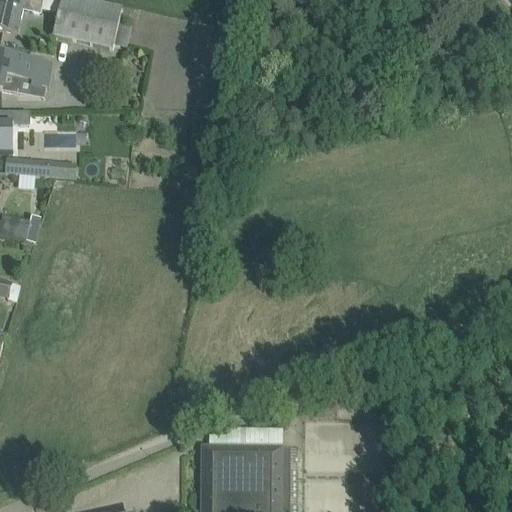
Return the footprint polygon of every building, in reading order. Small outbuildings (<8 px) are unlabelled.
[(0,0),(0,34),(6,36),(18,39),(24,12),(41,17),(42,14),(59,17),(62,0),(6,0),(6,1),(2,1),(2,0),(0,0)] [(62,0),(59,17),(53,40),(112,53),(113,49),(127,52),(132,31),(118,28),(121,13),(67,0),(62,0)] [(47,92),(52,68),(0,58),(0,94),(18,98),(21,83),(34,85),(33,89),(47,92)] [(0,158),(16,159),(16,124),(12,124),(12,116),(0,115),(0,158)] [(8,161),(7,177),(75,183),(75,179),(57,169),(43,168),(44,164),(8,161)] [(40,227),(3,220),(2,227),(0,226),(0,238),(36,245),(40,227)] [(36,245),(0,238),(0,300),(9,303),(13,287),(0,283),(0,239),(26,245),(26,244),(36,247),(36,245)] [(330,306),(287,319),(293,337),(336,324),(330,306)] [(216,319),(223,337),(236,332),(230,314),(216,319)] [(290,349),(277,317),(225,338),(237,369),(290,349)] [(203,471),(202,511),(289,511),(289,468),(281,468),(281,454),(281,452),(237,451),(212,451),(207,451),(203,451),(203,452),(203,471)]
